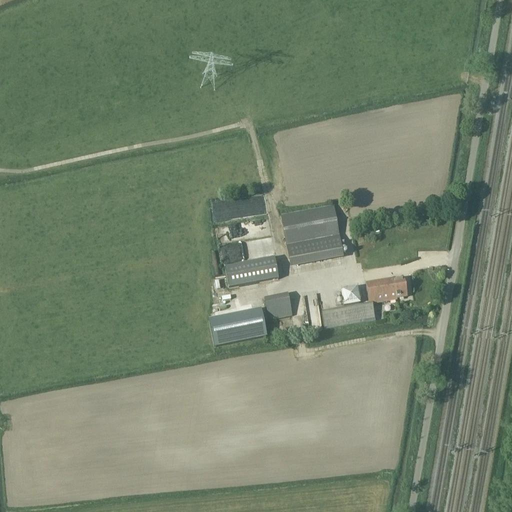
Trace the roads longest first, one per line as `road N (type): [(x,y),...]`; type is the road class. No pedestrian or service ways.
road 1 (unclassified): [(410,511),(500,0)]
road 2 (track): [(303,352),(251,128),(242,123),(0,170)]
road 3 (track): [(0,424),(32,407),(295,353),(414,331),(441,334)]
road 4 (track): [(291,282),(454,259)]
